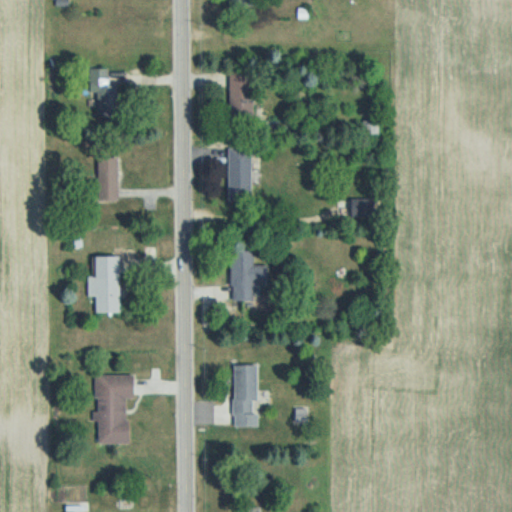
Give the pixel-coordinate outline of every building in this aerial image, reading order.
[(92,94),(99,94),(99,113),(120,113),(120,86),(111,86),(111,70),(92,70),(92,94)] [(232,71),(232,122),(256,122),(256,71),(232,71)] [(231,201),(254,201),(254,148),(231,148),(231,201)] [(121,201),(121,158),(100,158),(100,201),(121,201)] [(376,216),(376,200),(352,200),(352,217),(376,216)] [(233,251),(233,301),(258,301),(258,286),(270,286),(271,266),(256,266),(256,251),(233,251)] [(99,257),(99,277),(89,277),(89,297),(98,297),(98,314),(124,314),(124,257),(99,257)] [(235,428),(260,428),(260,365),(235,365),(235,428)] [(137,376),(98,376),(97,444),(130,445),(130,399),(136,399),(137,376)]
